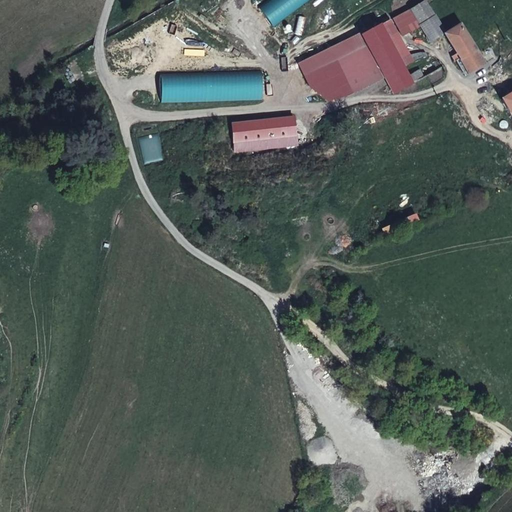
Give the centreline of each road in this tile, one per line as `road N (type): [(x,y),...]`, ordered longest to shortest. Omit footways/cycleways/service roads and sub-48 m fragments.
road 1 (unclassified): [(124,121),(371,104),(428,97),(455,81)]
road 2 (track): [(511,444),(388,389),(273,301)]
road 3 (unclassified): [(124,121),(132,163),(175,235),(201,260),(258,288),(283,328)]
road 4 (unclassified): [(112,0),(100,48),(124,121)]
